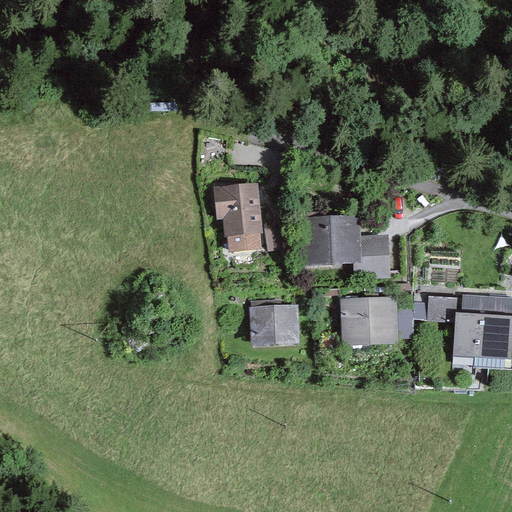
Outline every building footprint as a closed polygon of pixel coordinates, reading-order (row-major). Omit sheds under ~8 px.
[(256,190),(222,193),(224,215),(234,214),(236,231),(259,229),(256,190)] [(357,219),(311,221),(312,260),(359,258),(360,275),(390,274),(388,239),(358,240),(357,219)] [(436,298),(435,320),(460,322),(461,299),(436,298)] [(394,300),(347,302),(348,339),(395,337),(394,300)] [(297,306),(254,307),(255,336),(298,334),(297,306)] [(464,313),(462,358),(508,360),(510,315),(464,313)]
